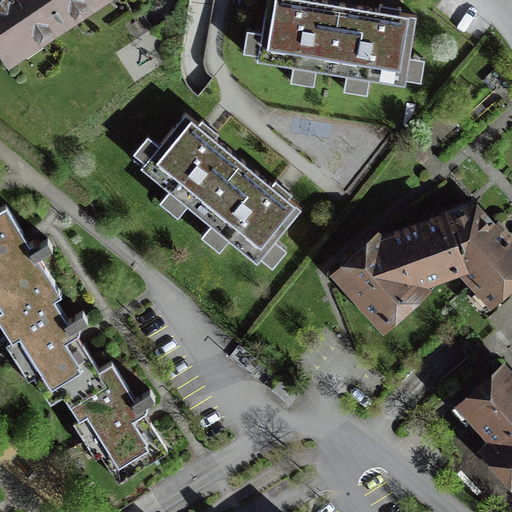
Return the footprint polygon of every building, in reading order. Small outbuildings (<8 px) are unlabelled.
[(110,0),(0,0),(0,68),(40,44),(51,62),(76,47),(64,29),(110,0)] [(256,0),(247,53),(315,65),(326,0),(256,0)] [(386,9),(335,0),(326,0),(315,65),(373,76),(386,9)] [(135,162),(198,212),(242,157),(178,107),(135,162)] [(306,208),(242,157),(198,212),(263,262),(306,208)] [(437,212),(464,275),(494,304),(511,288),(511,230),(482,197),(437,212)] [(56,399),(63,394),(80,418),(83,416),(125,478),(167,450),(141,411),(149,406),(156,401),(148,389),(135,398),(110,362),(101,369),(75,332),(83,326),(91,321),(82,308),(67,318),(54,298),(64,292),(40,256),(47,252),(53,247),(46,237),(32,246),(5,204),(0,207),(0,293),(1,295),(0,296),(0,308),(1,310),(0,310),(0,321),(6,331),(12,340),(14,338),(56,399)] [(464,275),(437,212),(389,225),(384,222),(334,267),(389,328),(438,283),(464,275)] [(511,355),(510,352),(458,398),(491,436),(483,443),(511,475),(511,355)]
